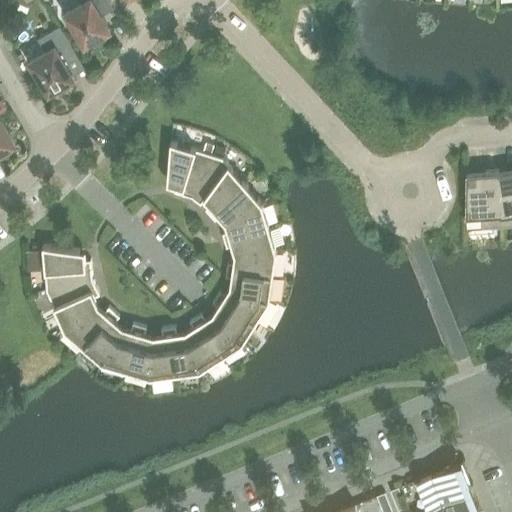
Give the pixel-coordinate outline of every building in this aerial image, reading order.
[(79,0),(81,2),(65,12),(84,44),(88,42),(89,44),(94,44),(98,43),(102,41),(106,37),(108,33),(107,31),(110,29),(98,9),(110,2),(109,0),(79,0)] [(45,50),(29,60),(48,92),(52,90),(53,92),(58,92),(63,91),(67,89),(70,85),(72,81),(71,79),(75,77),(62,57),(75,50),(60,25),(38,38),(45,50)] [(15,143),(0,116),(0,157),(3,157),(7,155),(11,151),(13,147),(12,145),(15,143)] [(175,190),(181,192),(195,147),(171,140),(167,182),(176,185),(175,190)] [(192,195),(200,201),(229,163),(223,155),(195,147),(181,192),(192,195)] [(206,207),(210,213),(246,182),(229,163),(200,201),(201,202),(204,197),(210,204),(206,207)] [(499,169),(498,169),(503,225),(511,224),(511,168),(499,170),(499,169)] [(482,227),(503,225),(498,169),(467,172),(466,215),(481,214),(482,227)] [(225,221),(229,219),(262,201),(246,182),(210,213),(215,218),(220,215),(225,221)] [(222,231),(224,238),(269,225),(262,201),(229,219),(225,221),(228,230),(222,231)] [(269,225),(224,238),(227,245),(232,244),(234,252),(277,249),(269,225)] [(43,243),(45,269),(92,265),(91,258),(86,258),(85,249),(43,243)] [(228,260),(227,267),(273,274),(277,249),(234,252),(233,261),(228,260)] [(93,276),(92,265),(45,269),(47,288),(54,305),(97,286),(93,276)] [(230,284),(270,299),(273,274),(227,267),(226,275),(231,275),(230,284)] [(221,288),(217,294),(256,320),(270,299),(230,284),(225,291),(221,288)] [(100,293),(97,286),(54,305),(65,328),(99,303),(95,295),(100,293)] [(243,341),(256,320),(217,294),(213,301),(217,304),(213,311),(243,341)] [(99,303),(65,328),(84,344),(114,309),(109,304),(105,308),(99,303)] [(120,314),(114,309),(84,344),(103,361),(121,327),(123,324),(116,318),(120,314)] [(202,311),(196,315),(221,354),(243,341),(213,311),(205,316),(202,311)] [(186,329),(200,368),(221,354),(196,315),(190,319),(193,324),(186,329)] [(123,324),(121,327),(103,361),(127,368),(140,323),(133,321),(131,326),(123,324)] [(147,325),(140,323),(127,368),(151,375),(154,333),(145,331),(147,325)] [(176,324),(169,325),(176,372),(200,368),(186,329),(177,330),(176,324)] [(151,375),(176,372),(169,325),(162,326),(162,332),(154,333),(151,375)] [(429,505),(467,490),(464,482),(469,479),(462,460),(418,478),(429,505)] [(399,486),(391,489),(399,509),(407,505),(399,486)] [(431,511),(475,511),(467,490),(429,505),(431,511)] [(385,491),(377,494),(384,511),(389,511),(393,511),(385,491)] [(358,511),(355,503),(332,511),(358,511)]
